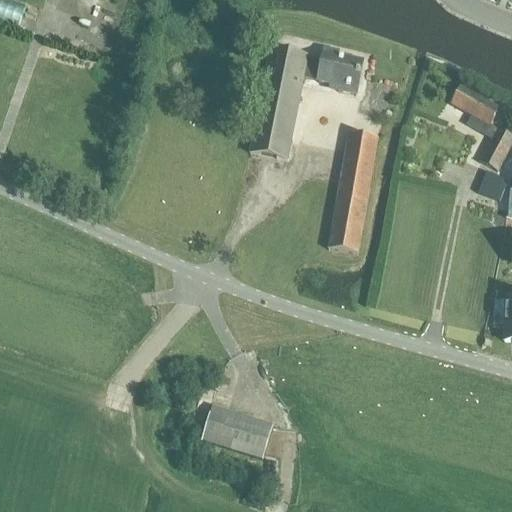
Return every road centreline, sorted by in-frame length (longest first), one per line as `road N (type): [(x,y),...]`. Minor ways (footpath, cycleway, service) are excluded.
road 1 (unclassified): [(511,373),(200,276),(0,188)]
road 2 (track): [(195,291),(123,381),(116,402)]
